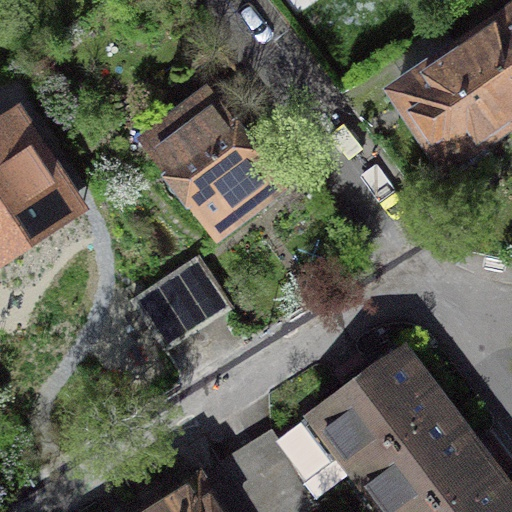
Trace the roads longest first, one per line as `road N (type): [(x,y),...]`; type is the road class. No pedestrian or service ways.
road 1 (residential): [(29,511),(414,269)]
road 2 (residential): [(215,0),(414,269)]
